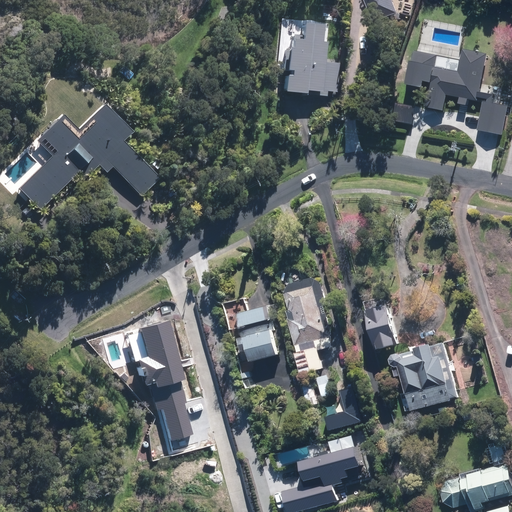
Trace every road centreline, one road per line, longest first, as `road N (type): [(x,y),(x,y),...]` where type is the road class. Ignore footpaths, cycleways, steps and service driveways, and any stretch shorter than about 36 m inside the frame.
road 1 (residential): [(170,255),(316,174),(363,163),(511,188)]
road 2 (residential): [(243,511),(170,255)]
road 3 (residential): [(54,314),(170,255)]
